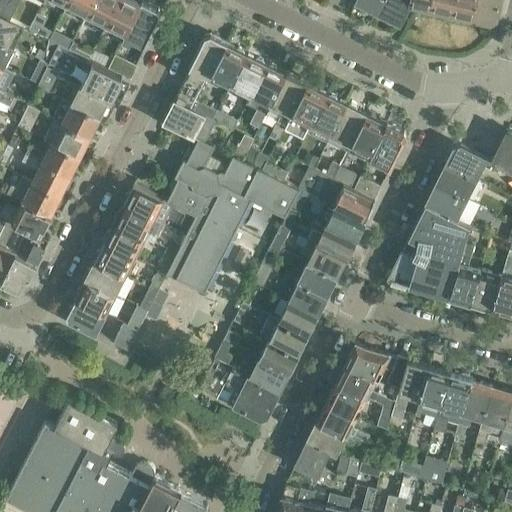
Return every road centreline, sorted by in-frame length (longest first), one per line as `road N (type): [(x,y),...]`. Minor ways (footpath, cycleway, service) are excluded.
road 1 (residential): [(29,314),(191,0)]
road 2 (residential): [(351,304),(437,87)]
road 3 (residential): [(244,511),(351,304)]
road 4 (residential): [(437,87),(258,0)]
road 5 (residential): [(511,350),(351,304)]
